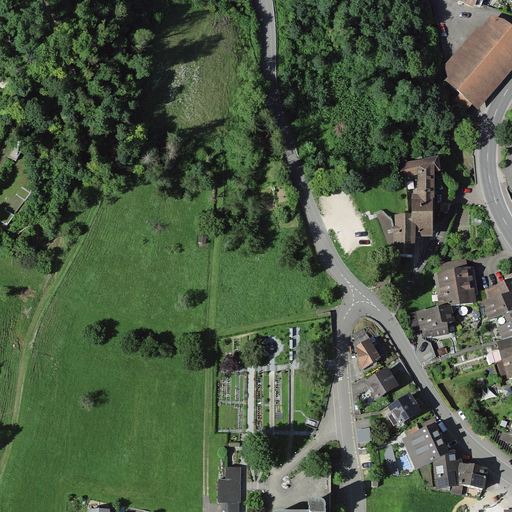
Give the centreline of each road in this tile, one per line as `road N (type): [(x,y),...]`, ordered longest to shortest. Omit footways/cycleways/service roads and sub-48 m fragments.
road 1 (track): [(0,478),(38,312),(122,144)]
road 2 (tertiary): [(357,292),(322,243),(282,119),(256,0)]
road 3 (residential): [(357,292),(344,316),(341,394),(355,511)]
road 4 (tertiary): [(388,323),(456,432),(511,476)]
road 5 (track): [(41,0),(54,25),(54,49),(0,156)]
road 6 (secondary): [(511,83),(493,115),(487,154),(492,191),(511,232)]
